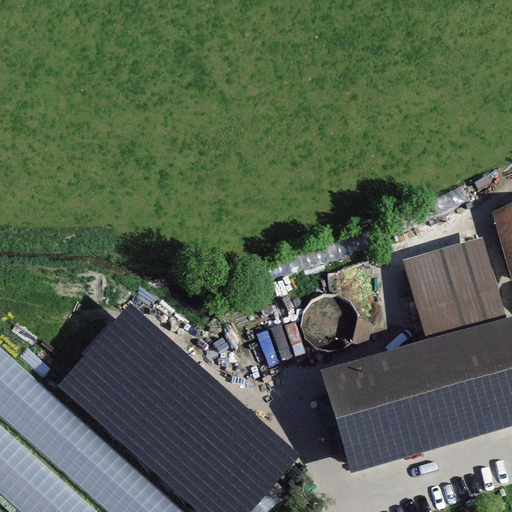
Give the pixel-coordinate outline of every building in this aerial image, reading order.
[(425,341),(321,373),(355,484),(511,435),(511,221),(505,224),(511,244),(511,317),(487,236),(401,263),(425,341)] [(319,360),(368,333),(344,290),(295,317),(319,360)] [(254,511),(292,471),(128,320),(69,385),(206,511),(254,511)] [(262,336),(270,365),(290,359),(282,330),(262,336)] [(196,511),(59,390),(55,395),(0,346),(0,414),(110,511),(196,511)] [(97,511),(0,423),(0,494),(19,511),(97,511)]
